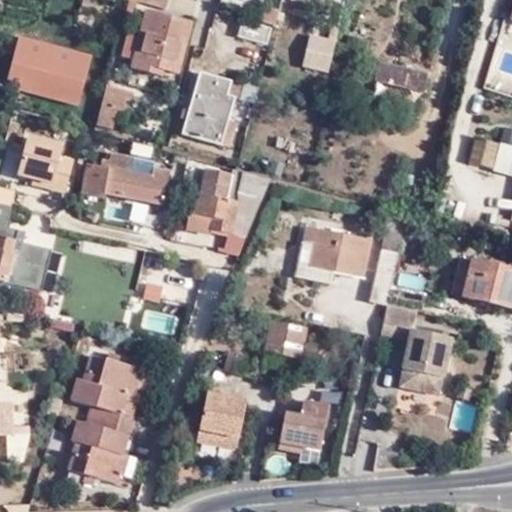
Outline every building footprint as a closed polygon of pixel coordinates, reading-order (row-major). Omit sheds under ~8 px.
[(159,0),(129,0),(129,1),(158,9),(159,0)] [(159,0),(158,9),(164,11),(166,0),(159,0)] [(188,25),(145,13),(130,68),(154,75),(155,69),(176,75),(188,25)] [(266,47),(270,32),(242,23),(237,38),(266,47)] [(80,105),(93,52),(17,33),(4,86),(80,105)] [(303,68),(331,71),(335,36),(307,33),(303,68)] [(388,87),(392,69),(380,66),(375,85),(388,87)] [(425,96),(428,77),(392,69),(388,87),(425,96)] [(220,148),(227,123),(233,100),(226,98),(230,83),(198,74),(181,137),(220,148)] [(244,87),(230,83),(226,98),(233,100),(239,102),(244,87)] [(102,106),(96,125),(113,130),(118,112),(124,113),(128,99),(132,100),(134,93),(107,86),(102,106)] [(234,125),(227,123),(220,148),(227,150),(234,125)] [(469,162),(493,165),(497,135),(473,132),(469,162)] [(52,184),(52,189),(67,193),(74,162),(61,159),(64,148),(29,138),(19,175),(36,179),(52,184)] [(155,163),(133,159),(111,154),(108,168),(88,163),(82,194),(103,199),(104,192),(162,205),(168,174),(153,171),(155,163)] [(244,239),(269,183),(235,173),(233,172),(232,176),(210,171),(208,171),(204,189),(203,196),(198,194),(190,227),(228,235),(244,239)] [(35,184),(52,189),(52,184),(36,179),(35,184)] [(16,194),(0,190),(0,205),(12,208),(16,194)] [(105,215),(145,223),(148,209),(108,201),(105,215)] [(12,208),(0,205),(0,282),(5,284),(13,285),(13,282),(36,287),(44,249),(23,244),(26,233),(9,229),(14,208),(12,208)] [(387,306),(390,289),(405,218),(393,215),(385,251),(381,251),(369,302),(387,306)] [(360,279),(368,242),(303,229),(292,278),(328,285),(331,274),(360,279)] [(244,239),(228,235),(223,252),(225,252),(237,255),(244,239)] [(42,293),(51,252),(51,251),(44,249),(36,287),(13,282),(13,285),(42,293)] [(451,293),(463,296),(471,259),(460,257),(451,293)] [(511,268),(471,259),(463,296),(511,307),(511,268)] [(423,297),(390,289),(387,306),(418,312),(420,312),(423,297)] [(387,306),(380,337),(397,340),(397,344),(408,346),(400,389),(442,397),(454,339),(414,332),(418,312),(387,306)] [(307,331),(271,323),(265,352),(301,360),(307,331)] [(91,415),(136,429),(140,430),(145,412),(129,406),(134,389),(141,391),(144,383),(156,386),(161,366),(149,362),(98,347),(92,367),(86,367),(79,387),(97,393),(91,415)] [(200,441),(237,450),(248,402),(210,393),(200,441)] [(450,428),(473,433),(479,404),(456,399),(450,428)] [(320,452),(328,411),(304,404),(301,418),(285,414),(278,449),(300,453),(302,447),(320,452)] [(130,449),(136,429),(91,415),(84,412),(77,435),(83,437),(75,465),(122,479),(125,468),(130,470),(136,450),(130,449)] [(235,463),(237,450),(200,441),(196,454),(235,463)] [(395,468),(398,450),(378,447),(373,470),(395,468)]
